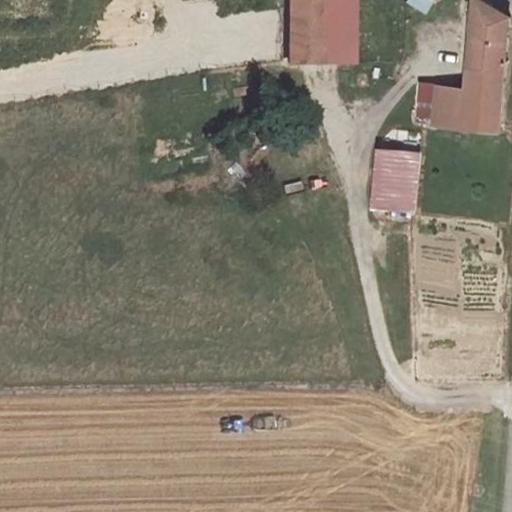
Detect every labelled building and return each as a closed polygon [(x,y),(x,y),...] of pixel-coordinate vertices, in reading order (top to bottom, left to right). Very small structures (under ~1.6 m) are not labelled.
[(289,0),(289,6),(289,63),(352,63),(351,0),(289,0)] [(430,0),(407,0),(407,1),(424,11),(430,0)] [(511,17),(483,0),(477,0),(468,91),(420,85),(418,113),(437,115),(436,123),(501,129),(511,17)] [(418,151),(418,144),(408,143),(408,150),(418,151)] [(387,149),(380,148),(375,208),(415,211),(420,152),(418,151),(408,150),(387,149)]
